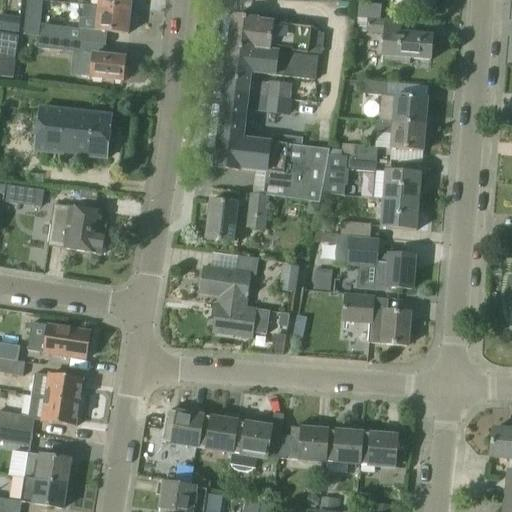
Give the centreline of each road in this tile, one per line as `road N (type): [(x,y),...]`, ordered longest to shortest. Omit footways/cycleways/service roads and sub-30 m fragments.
road 1 (residential): [(447,387),(483,0)]
road 2 (residential): [(447,387),(136,371)]
road 3 (residential): [(144,309),(181,0)]
road 4 (residential): [(144,309),(0,284)]
road 5 (residential): [(112,511),(136,371)]
road 6 (residential): [(434,511),(447,387)]
